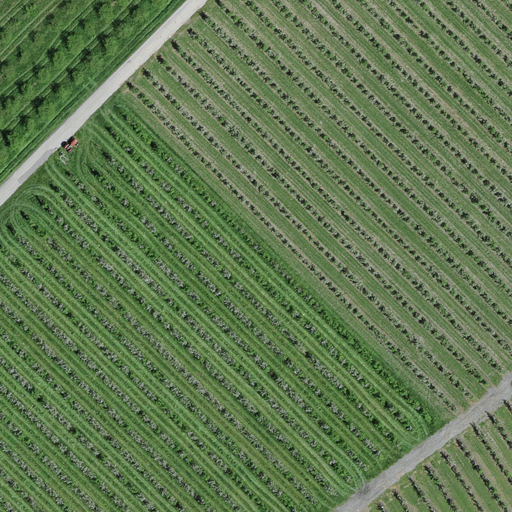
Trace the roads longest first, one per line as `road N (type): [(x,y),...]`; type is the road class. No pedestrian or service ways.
road 1 (unclassified): [(0,196),(197,0)]
road 2 (track): [(345,511),(511,383)]
